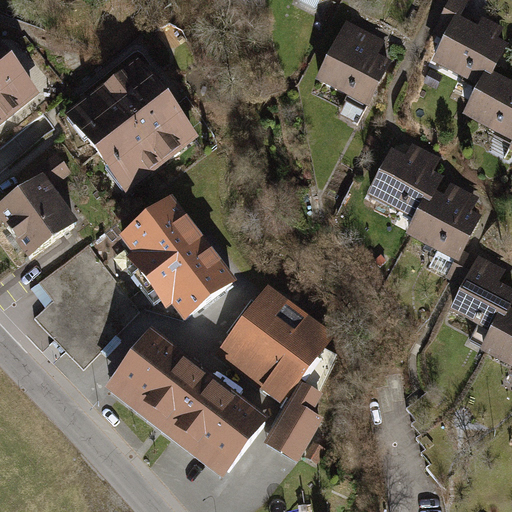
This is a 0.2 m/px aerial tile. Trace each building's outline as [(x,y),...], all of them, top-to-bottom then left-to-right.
[(443,47),(431,71),(478,94),(491,80),(506,51),(494,45),(501,31),(482,22),(475,36),(458,28),(470,3),(463,0),(452,0),(432,42),(443,47)] [(346,25),(315,86),(368,113),(392,65),(379,59),(386,45),(346,25)] [(0,130),(34,103),(0,61),(0,130)] [(124,201),(196,147),(136,68),(64,122),(124,201)] [(429,76),(424,86),(437,92),(441,82),(429,76)] [(478,94),(462,126),(511,150),(511,86),(510,90),(491,80),(478,94)] [(391,155),(367,202),(414,226),(436,197),(443,182),(434,177),(441,162),(412,148),(405,162),(391,155)] [(58,157),(38,170),(51,190),(71,177),(58,157)] [(42,183),(0,212),(0,221),(30,263),(76,231),(42,183)] [(414,226),(406,243),(454,267),(458,269),(466,253),(482,220),(471,215),(479,200),(451,186),(444,201),(436,197),(414,226)] [(238,290),(174,204),(121,244),(134,261),(128,265),(167,317),(173,313),(185,330),(238,290)] [(443,287),(461,296),(478,262),(466,253),(458,269),(454,267),(443,287)] [(448,322),(490,342),(509,317),(511,310),(511,279),(478,262),(461,296),(448,322)] [(116,282),(95,302),(76,282),(40,317),(86,365),(144,311),(116,282)] [(332,344),(267,295),(218,359),(283,408),(332,344)] [(490,342),(479,364),(511,380),(511,318),(509,317),(490,342)] [(151,340),(109,393),(226,485),(268,432),(151,340)] [(321,408),(302,396),(267,451),(299,471),(303,464),(316,473),(325,458),(312,450),(322,433),(310,426),(321,408)]
